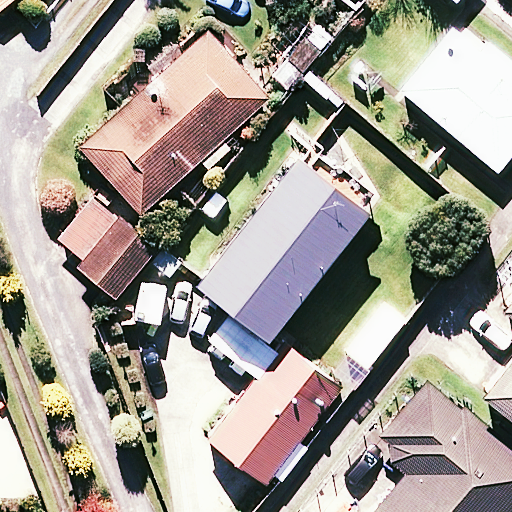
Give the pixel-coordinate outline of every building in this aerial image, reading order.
[(511,63),(484,40),(478,48),(453,27),(402,90),(498,170),(511,152),(511,63)] [(268,96),(207,29),(80,145),(141,212),(268,96)] [(228,307),(271,339),(379,205),(305,146),(196,281),(228,307)] [(425,195),(426,189),(425,183),(423,177),(420,172),(415,168),(410,165),(404,164),(398,165),(392,167),(387,171),(383,175),(380,181),(379,187),(380,193),(382,199),(385,204),(390,208),(396,210),(402,211),(408,211),(413,209),(418,205),(422,200),(425,195)] [(91,191),(95,194),(58,236),(82,258),(74,266),(113,301),(149,260),(167,276),(185,256),(100,181),(91,191)] [(511,292),(502,305),(511,312),(511,356),(484,392),(511,414),(511,292)] [(271,339),(228,307),(206,334),(258,376),(206,439),(265,486),(346,385),(286,337),(279,346),(271,339)] [(375,511),(508,511),(511,509),(511,450),(429,381),(377,443),(410,471),(375,511)] [(342,511),(331,501),(320,511),(342,511)]
